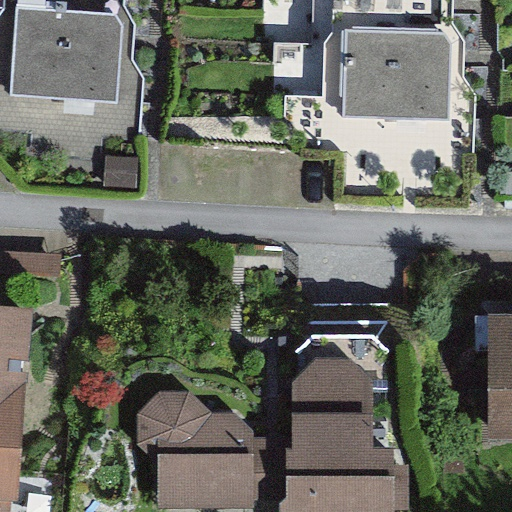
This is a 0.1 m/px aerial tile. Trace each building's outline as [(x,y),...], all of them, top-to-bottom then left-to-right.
[(0,0),(0,117),(5,117),(4,148),(180,150),(182,13),(168,13),(168,0),(0,0)] [(319,0),(319,58),(339,58),(339,133),(374,133),(374,165),(494,165),(495,34),(484,34),(483,0),(319,0)] [(32,511),(59,332),(0,323),(0,501),(3,501),(1,511),(32,511)] [(511,325),(494,326),(496,454),(511,453),(511,325)] [(162,412),(164,504),(293,502),(292,511),(422,511),(420,343),(305,345),(306,435),(249,436),(249,411),(162,412)]
